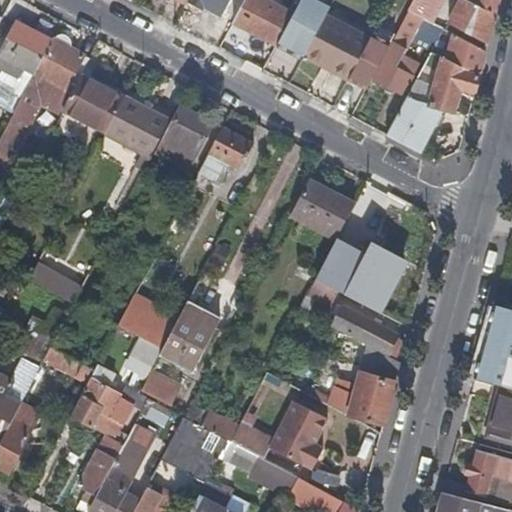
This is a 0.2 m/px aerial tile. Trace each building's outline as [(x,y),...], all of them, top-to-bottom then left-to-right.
[(231,0),(189,0),(188,3),(222,19),(231,0)] [(247,0),(234,25),(277,49),(295,16),(264,0),(247,0)] [(319,0),(302,0),(295,16),(277,49),(301,60),(305,53),(325,15),(329,5),(319,0)] [(415,0),(409,12),(422,19),(443,30),(449,25),(452,20),(434,10),(439,0),(415,0)] [(449,25),(487,45),(494,17),(461,0),(460,0),(452,20),(449,25)] [(461,0),(494,17),(498,0),(461,0)] [(395,37),(373,78),(403,94),(413,77),(396,67),(422,19),(409,12),(395,37)] [(329,71),(348,81),(370,39),(325,15),(305,53),(331,67),(329,71)] [(0,67),(20,79),(26,68),(36,73),(53,41),(15,22),(0,50),(0,67)] [(348,81),(347,82),(365,92),(373,78),(395,37),(377,27),(370,39),(348,81)] [(443,30),(432,52),(479,77),(485,53),(443,30)] [(56,43),(69,49),(66,43),(61,40),(56,43)] [(36,73),(3,132),(21,142),(41,105),(62,116),(65,110),(82,77),(91,61),(69,49),(56,43),(53,41),(36,73)] [(432,52),(386,137),(418,154),(443,108),(454,112),(459,88),(475,94),(479,77),(432,52)] [(126,99),(82,77),(65,110),(108,133),(124,102),(126,99)] [(148,162),(168,124),(124,102),(108,133),(104,140),(148,162)] [(188,169),(212,124),(180,108),(157,153),(188,169)] [(222,129),(197,176),(217,186),(228,166),(230,167),(233,159),(245,165),(254,146),(222,129)] [(233,159),(230,167),(242,173),(245,165),(233,159)] [(337,242),(356,206),(309,182),(291,218),(337,242)] [(365,258),(336,244),(315,282),(339,294),(379,315),(400,278),(397,276),(404,262),(372,245),(365,258)] [(74,301),(85,272),(38,254),(27,284),(74,301)] [(332,309),(339,294),(315,282),(312,289),(307,297),(332,309)] [(219,323),(185,306),(180,314),(214,331),(219,323)] [(511,309),(495,306),(476,379),(503,386),(511,388),(511,309)] [(393,349),(397,338),(343,310),(333,327),(394,360),(399,352),(393,349)] [(168,339),(162,350),(159,356),(191,373),(214,331),(180,314),(168,339)] [(36,361),(48,331),(29,324),(17,354),(36,361)] [(148,329),(142,341),(162,350),(168,339),(148,329)] [(50,348),(43,363),(59,372),(67,357),(50,348)] [(350,418),(384,427),(401,365),(368,348),(350,418)] [(86,386),(90,379),(94,371),(67,357),(59,372),(86,386)] [(0,432),(5,436),(19,407),(6,400),(14,386),(3,380),(7,373),(0,370),(0,432)] [(148,376),(137,396),(147,401),(167,411),(177,392),(148,376)] [(86,386),(81,396),(84,397),(73,419),(89,428),(100,408),(110,413),(120,395),(90,379),(86,386)] [(511,388),(503,386),(490,436),(511,442),(511,388)] [(318,436),(325,420),(291,402),(267,449),(300,467),(301,465),(310,469),(319,450),(310,446),(315,435),(318,436)] [(187,421),(227,442),(229,443),(238,427),(209,413),(207,415),(191,406),(184,419),(187,421)] [(5,436),(0,444),(0,469),(9,475),(39,419),(19,407),(5,436)] [(149,407),(143,418),(162,428),(168,417),(149,407)] [(204,484),(227,442),(187,421),(184,419),(182,418),(160,461),(204,484)] [(122,448),(104,438),(97,452),(114,462),(122,448)] [(124,443),(122,448),(114,462),(95,498),(87,511),(132,511),(136,506),(121,499),(142,453),(124,443)] [(114,462),(97,452),(78,489),(95,498),(114,462)] [(471,477),(468,487),(466,493),(473,495),(497,501),(503,479),(511,481),(511,461),(478,452),(472,471),(467,470),(465,475),(471,477)] [(290,496),(298,479),(260,460),(251,478),(290,496)] [(468,487),(447,482),(444,494),(471,501),(473,495),(466,493),(468,487)] [(163,511),(167,505),(143,492),(139,500),(154,506),(151,511),(163,511)] [(471,501),(444,494),(439,511),(509,511),(510,511),(500,509),(471,501)] [(334,511),(339,504),(326,497),(318,511),(334,511)] [(136,506),(132,511),(151,511),(154,506),(139,500),(136,506)] [(215,511),(195,501),(189,511),(215,511)] [(511,503),(502,501),(500,509),(510,511),(511,511),(511,503)] [(338,511),(360,511),(343,503),(338,511)]
